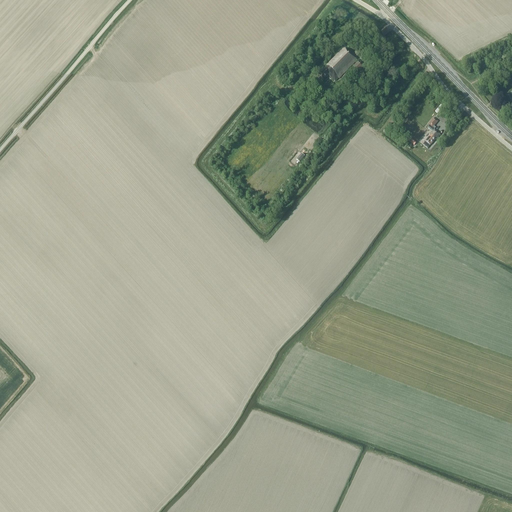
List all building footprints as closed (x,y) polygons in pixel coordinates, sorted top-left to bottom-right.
[(383,36),(388,32),(385,28),(380,32),(383,36)] [(339,79),(357,61),(345,48),(327,66),(328,67),(319,76),(325,82),(329,78),(328,77),(329,76),(335,82),(339,79)] [(364,67),(359,62),(349,72),(354,77),(364,67)] [(435,128),(433,127),(437,122),(433,118),(428,125),(429,126),(427,128),(432,132),(430,134),(431,134),(425,142),(430,146),(435,139),(436,140),(440,135),(434,130),(435,128)] [(415,145),(418,141),(411,137),(408,141),(415,145)] [(296,160),(299,163),(305,157),(301,154),(296,160)]
